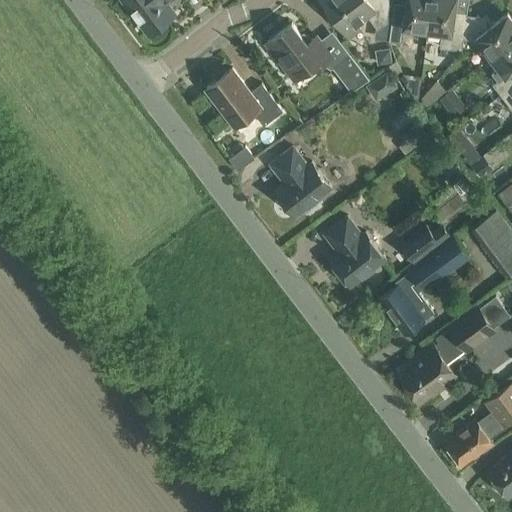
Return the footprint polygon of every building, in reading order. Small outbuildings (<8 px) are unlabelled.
[(125,0),(139,19),(139,23),(144,29),(148,30),(150,33),(152,31),(155,32),(161,27),(161,24),(176,13),(165,0),(125,0)] [(321,0),(349,36),(361,27),(357,23),(368,15),(378,28),(387,21),(390,0),(321,0)] [(428,28),(432,0),(407,0),(406,11),(394,9),(390,39),(403,41),(405,25),(428,28)] [(432,0),(428,28),(442,30),(440,46),(462,49),(464,38),(466,19),(454,17),(456,0),(432,0)] [(467,13),(466,19),(464,38),(476,39),(478,38),(491,55),(511,38),(511,16),(508,11),(488,27),(479,16),(467,13)] [(292,22),(266,42),(295,79),(298,76),(301,76),(305,73),(306,70),(319,60),(322,64),(333,55),(317,35),(308,42),(292,22)] [(511,38),(491,55),(499,66),(491,72),(497,80),(493,83),(501,93),(511,85),(511,38)] [(374,49),(376,63),(390,61),(388,47),(374,49)] [(350,53),(333,67),(349,87),(366,74),(350,53)] [(233,67),(207,87),(235,125),(254,111),(264,124),(283,110),(263,82),(251,91),(233,67)] [(422,75),(404,73),(403,74),(400,76),(418,101),(422,75)] [(387,74),(380,79),(389,91),(396,86),(387,74)] [(511,85),(501,93),(511,108),(511,85)] [(447,93),(440,99),(447,107),(459,97),(453,89),(447,93)] [(419,152),(429,165),(445,153),(435,140),(419,152)] [(294,145),(272,162),(286,181),(277,188),(297,214),(305,208),(307,210),(317,202),(315,199),(332,186),(313,161),(308,164),(294,145)] [(238,149),(228,158),(240,171),(250,162),(238,149)] [(480,159),(473,164),(481,175),(489,170),(480,159)] [(261,202),(280,195),(271,172),(252,179),(261,202)] [(511,180),(498,190),(511,208),(511,180)] [(492,255),(511,239),(511,227),(497,208),(471,227),(492,255)] [(348,215),(326,232),(340,251),(331,258),(351,283),(363,274),(368,276),(374,271),(373,266),(386,256),(366,231),(363,234),(348,215)] [(427,222),(400,243),(414,261),(451,233),(442,222),(432,229),(427,222)] [(398,283),(379,297),(404,331),(433,310),(418,289),(421,287),(424,291),(471,256),(453,233),(407,267),(410,270),(396,280),(398,283)] [(483,305),(499,320),(508,311),(492,295),(483,305)] [(418,359),(401,372),(421,399),(456,373),(448,363),(447,362),(464,348),(465,350),(494,328),(494,326),(479,307),(475,303),(447,325),(448,327),(431,340),(433,342),(415,355),(418,359)] [(475,416),(444,439),(460,460),(491,438),(506,427),(505,425),(511,420),(511,381),(485,400),(492,410),(478,420),(475,416)] [(511,450),(488,469),(509,496),(511,493),(511,450)]
